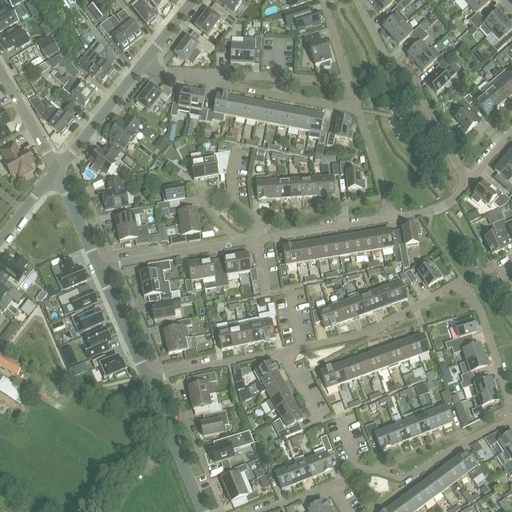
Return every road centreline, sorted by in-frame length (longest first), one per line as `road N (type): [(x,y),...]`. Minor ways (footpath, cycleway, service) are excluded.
road 1 (residential): [(465,185),(410,76),(384,57),(355,0)]
road 2 (residential): [(165,75),(182,89),(359,120)]
road 3 (residential): [(279,354),(355,339),(457,285)]
road 4 (residential): [(360,472),(407,480),(511,420)]
road 5 (residential): [(98,267),(242,241)]
road 6 (residential): [(511,410),(477,311),(457,285)]
road 7 (residential): [(200,511),(147,385)]
road 8 (residential): [(56,173),(140,66)]
road 9 (residential): [(147,385),(279,354)]
road 10 (residential): [(147,385),(98,267)]
road 11 (residential): [(266,239),(390,221)]
